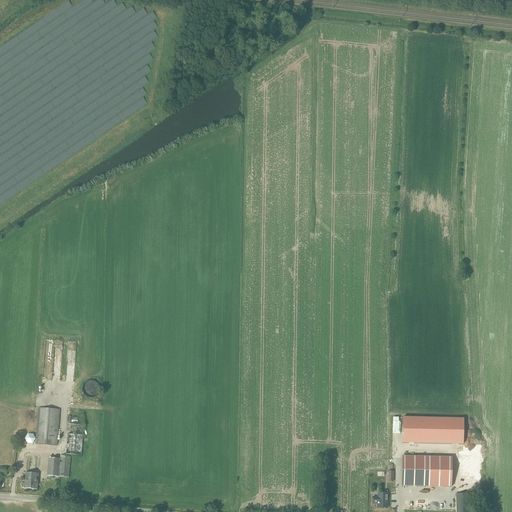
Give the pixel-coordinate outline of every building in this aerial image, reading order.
[(98,388),(87,386),(85,398),(96,401),(98,388)] [(60,410),(39,408),(36,444),(57,446),(60,410)] [(464,419),(403,418),(402,443),(463,445),(464,419)] [(69,425),(66,455),(71,455),(81,456),(83,441),(83,438),(84,426),(69,425)] [(33,435),(28,434),(24,439),(27,443),(32,444),(36,439),(33,435)] [(49,460),(47,476),(58,477),(60,477),(69,478),(70,458),(71,457),(60,456),(60,459),(49,459),(49,460)] [(452,457),(402,456),(401,486),(451,487),(452,457)] [(21,484),(21,486),(22,488),(24,488),(24,489),(37,490),(38,474),(25,473),(24,483),(22,483),(21,484)] [(388,494),(378,494),(378,498),(373,497),(373,504),(378,504),(378,508),(385,508),(385,505),(387,505),(388,494)] [(456,495),(457,511),(468,511),(468,494),(456,495)] [(409,510),(425,509),(425,498),(409,498),(409,510)] [(427,502),(429,511),(440,509),(438,500),(427,502)]
